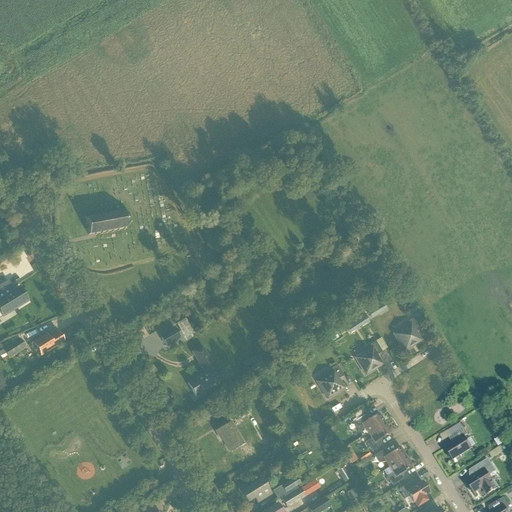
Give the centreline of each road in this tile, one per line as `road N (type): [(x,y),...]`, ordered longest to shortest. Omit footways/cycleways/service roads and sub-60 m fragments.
road 1 (tertiary): [(205,511),(0,189)]
road 2 (residential): [(462,511),(381,383)]
